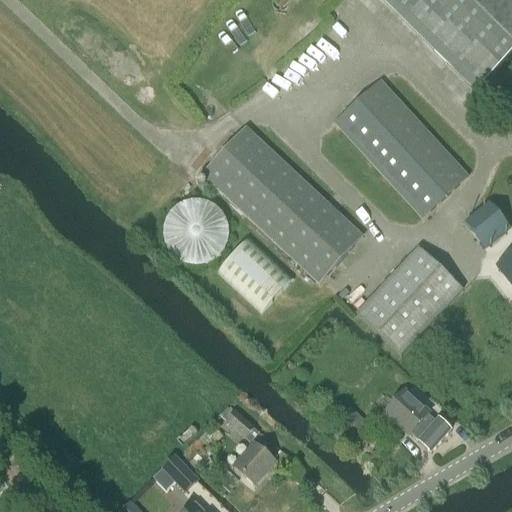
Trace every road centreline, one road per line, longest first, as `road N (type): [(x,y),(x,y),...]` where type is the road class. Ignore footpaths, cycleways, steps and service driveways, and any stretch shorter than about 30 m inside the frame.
road 1 (track): [(242,118),(196,143),(152,137),(5,0)]
road 2 (unknown): [(511,116),(488,106),(386,12)]
road 3 (tertiary): [(391,511),(511,438)]
